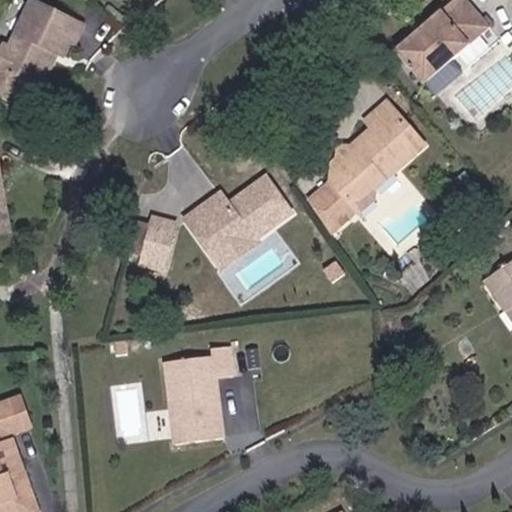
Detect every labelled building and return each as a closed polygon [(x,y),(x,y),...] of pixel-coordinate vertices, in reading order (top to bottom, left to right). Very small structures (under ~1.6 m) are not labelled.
[(406,45),(391,60),(419,91),(483,36),(455,4),(421,34),(425,39),(412,52),(406,45)] [(71,35),(22,9),(0,50),(0,108),(12,115),(33,74),(32,63),(36,56),(50,63),(57,50),(62,52),(71,35)] [(370,198),(420,156),(381,110),(361,126),(367,133),(328,165),(326,192),(302,212),(324,242),(350,220),(352,222),(374,203),(370,198)] [(213,205),(176,229),(200,264),(237,241),(242,248),(282,222),(257,186),(218,212),(213,205)] [(141,237),(122,231),(113,261),(132,266),(130,275),(153,281),(166,236),(143,229),(141,237)] [(210,280),(247,255),(242,248),(237,241),(200,264),(210,280)] [(511,262),(483,280),(502,309),(508,305),(511,312),(511,262)] [(324,263),(311,271),(319,284),(332,275),(324,263)] [(511,312),(508,305),(502,309),(511,324),(511,312)] [(214,367),(167,369),(174,451),(223,447),(218,386),(234,385),(232,356),(214,358),(214,367)] [(0,511),(39,511),(41,511),(12,431),(30,425),(22,400),(0,407),(0,511)]
